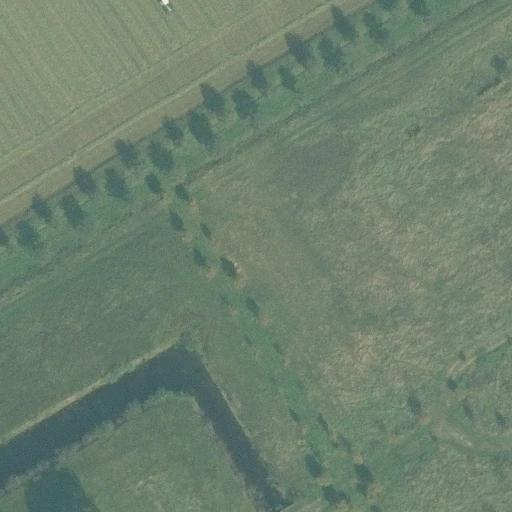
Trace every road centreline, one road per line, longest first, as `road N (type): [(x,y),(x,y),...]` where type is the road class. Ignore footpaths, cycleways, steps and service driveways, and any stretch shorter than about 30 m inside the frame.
road 1 (unclassified): [(444,424),(302,511)]
road 2 (residential): [(444,424),(441,393),(460,366),(511,333)]
